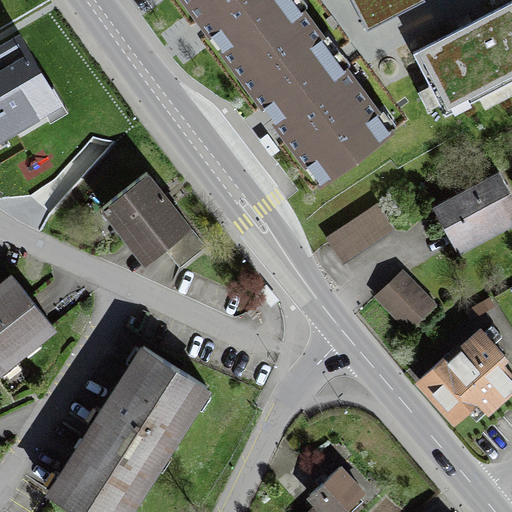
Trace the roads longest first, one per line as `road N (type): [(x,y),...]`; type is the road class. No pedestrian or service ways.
road 1 (primary): [(89,0),(347,336)]
road 2 (residential): [(125,283),(108,323),(0,491)]
road 3 (residential): [(347,336),(294,389),(229,511)]
road 4 (primary): [(347,336),(479,492)]
road 5 (residential): [(125,283),(269,347)]
road 6 (residential): [(0,224),(125,283)]
